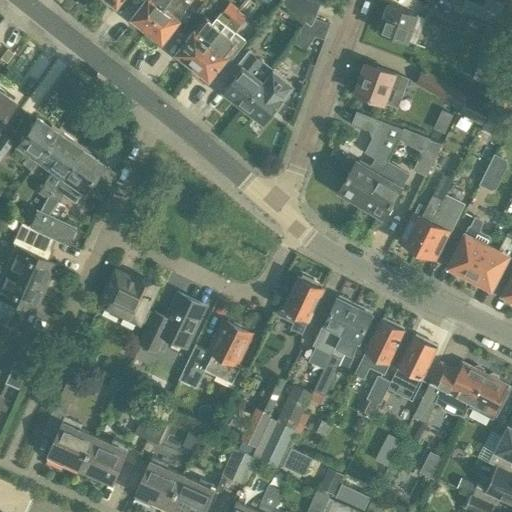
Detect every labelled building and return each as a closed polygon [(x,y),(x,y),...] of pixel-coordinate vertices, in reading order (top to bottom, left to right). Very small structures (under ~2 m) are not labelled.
[(136,25),(145,32),(169,0),(144,0),(131,18),(138,23),(136,25)] [(185,0),(169,0),(145,32),(154,39),(155,37),(162,42),(180,19),(179,19),(185,12),(191,4),(185,0)] [(288,8),(293,0),(304,0),(319,6),(320,5),(320,6),(322,0),(282,0),(280,3),(288,8)] [(311,25),(314,21),(319,6),(304,0),(293,0),(288,8),(311,25)] [(494,28),(511,34),(511,0),(504,0),(496,22),(497,22),(494,28)] [(378,30),(416,44),(426,19),(426,18),(426,17),(388,3),(378,30)] [(222,11),(230,18),(236,10),(228,4),(222,11)] [(430,5),(426,17),(426,18),(426,19),(464,32),(469,19),(430,5)] [(236,10),(230,18),(239,25),(245,17),(236,10)] [(185,60),(192,66),(230,18),(222,11),(212,23),(205,17),(176,53),(177,54),(178,58),(182,61),(185,60)] [(239,25),(230,18),(192,66),(200,72),(200,75),(204,78),(208,78),(209,79),(226,57),(230,60),(245,40),(234,32),(239,25)] [(494,32),(483,60),(500,66),(511,38),(494,32)] [(242,66),(223,90),(233,98),(231,100),(242,108),(269,73),(273,68),(249,50),(238,64),(242,66)] [(511,58),(508,57),(498,80),(511,85),(511,58)] [(385,102),(398,107),(409,78),(366,62),(355,92),(385,103),(385,102)] [(269,73),(242,108),(253,117),(254,115),(264,122),(290,89),(293,84),(273,68),(269,73)] [(423,68),(415,83),(459,108),(467,93),(423,68)] [(0,117),(12,100),(3,94),(3,91),(0,88),(0,117)] [(493,89),(488,102),(507,110),(511,97),(493,89)] [(460,114),(482,124),(490,106),(469,95),(460,114)] [(489,116),(507,125),(511,114),(494,105),(489,116)] [(379,174),(385,163),(403,128),(356,110),(352,123),(375,132),(364,151),(375,158),(369,168),(379,174)] [(17,144),(28,152),(38,159),(39,160),(58,133),(36,117),(17,144)] [(0,159),(0,160),(14,141),(1,132),(0,134),(0,159)] [(61,176),(80,149),(72,143),(74,140),(63,133),(62,136),(58,133),(39,160),(53,170),(46,179),(55,185),(61,176)] [(442,144),(440,143),(431,139),(429,138),(414,169),(427,175),(442,144)] [(63,192),(75,200),(101,163),(80,149),(61,176),(55,185),(63,192)] [(38,159),(28,152),(21,162),(31,169),(38,159)] [(495,154),(480,184),(491,189),(496,188),(508,164),(506,159),(495,154)] [(352,197),(362,203),(379,174),(369,168),(356,160),(339,190),(342,192),(341,192),(351,198),(352,197)] [(401,187),(379,174),(362,203),(384,216),(401,187)] [(46,179),(37,192),(45,198),(55,185),(46,179)] [(55,185),(45,198),(38,211),(36,211),(30,224),(36,228),(66,242),(72,227),(49,216),(55,204),(63,192),(55,185)] [(408,248),(416,252),(443,199),(432,193),(426,206),(419,202),(413,212),(399,240),(408,244),(408,248)] [(436,258),(450,230),(455,220),(447,216),(453,204),(443,199),(416,252),(424,256),(427,254),(436,258)] [(489,235),(480,230),(483,219),(476,215),(470,225),(469,225),(448,265),(457,269),(455,272),(468,279),(489,235)] [(14,247),(4,269),(45,288),(56,264),(45,260),(48,253),(47,249),(52,236),(21,222),(12,242),(14,247)] [(490,236),(489,235),(468,279),(481,286),(483,283),(491,287),(511,246),(511,234),(507,232),(498,250),(487,244),(491,237),(490,236)] [(35,311),(45,288),(4,269),(0,277),(0,325),(14,337),(14,336),(12,334),(21,315),(19,314),(23,306),(35,311)] [(135,280),(116,270),(100,303),(139,322),(157,284),(138,275),(135,280)] [(511,275),(503,293),(511,297),(511,298),(511,301),(511,275)] [(299,277),(285,306),(282,304),(277,314),(294,322),(292,327),(302,331),(323,288),(313,283),(314,280),(310,278),(309,281),(299,277)] [(162,353),(168,339),(185,347),(204,307),(177,294),(166,316),(155,311),(140,343),(157,352),(158,351),(162,353)] [(332,352),(355,305),(351,303),(352,301),(343,296),(342,299),(337,296),(314,344),(323,348),(331,352),(332,352)] [(356,305),(355,305),(332,352),(341,356),(345,349),(353,353),(372,313),(365,310),(366,307),(357,303),(356,305)] [(381,319),(365,351),(355,373),(363,376),(369,365),(383,372),(399,341),(404,330),(402,329),(403,326),(392,321),(391,323),(381,319)] [(233,323),(226,320),(219,335),(217,334),(209,350),(196,343),(179,379),(197,387),(205,370),(237,385),(246,366),(239,362),(246,348),(242,346),(250,331),(243,328),(244,326),(234,321),(233,323)] [(415,336),(413,334),(390,380),(414,392),(437,347),(425,341),(426,338),(416,333),(415,336)] [(7,353),(16,356),(5,382),(18,388),(32,355),(14,338),(7,353)] [(341,356),(332,352),(331,352),(312,392),(312,393),(310,398),(322,404),(341,366),(338,364),(341,356)] [(455,368),(451,369),(441,388),(430,382),(421,399),(413,415),(426,421),(436,401),(440,404),(442,407),(445,409),(449,412),(453,413),(457,414),(459,414),(463,416),(469,405),(471,401),(472,401),(475,396),(474,396),(476,392),(475,392),(477,387),(479,388),(482,383),(481,382),(483,379),(482,378),(485,372),(484,372),(483,368),(477,365),(473,366),(463,361),(463,362),(460,360),(456,368),(455,368)] [(83,376),(71,370),(59,397),(71,403),(83,376)] [(472,401),(471,401),(469,405),(495,418),(507,395),(511,387),(508,385),(509,385),(499,380),(497,375),(492,372),(488,374),(485,372),(482,378),(483,379),(481,382),(482,383),(479,388),(477,387),(475,392),(476,392),(474,396),(475,396),(472,401)] [(270,415),(286,380),(273,374),(256,408),(270,415)] [(380,402),(390,380),(377,374),(367,396),(380,402)] [(252,454),(246,452),(233,480),(247,485),(259,458),(278,468),(310,398),(312,393),(312,392),(293,383),(276,419),(271,417),(253,455),(252,454)] [(135,433),(147,438),(159,411),(147,406),(135,433)] [(170,416),(159,411),(147,438),(158,444),(170,416)] [(502,435),(489,461),(497,465),(511,471),(511,415),(508,424),(502,435)] [(63,461),(80,468),(95,435),(80,428),(82,424),(64,416),(47,453),(48,454),(47,458),(62,464),(63,461)] [(322,419),(317,430),(325,434),(331,423),(322,419)] [(499,420),(493,431),(502,435),(508,424),(499,420)] [(112,442),(95,435),(80,468),(110,481),(113,483),(119,472),(131,445),(114,438),(112,442)] [(246,452),(252,454),(256,446),(243,440),(239,449),(246,452)] [(222,474),(233,480),(246,452),(239,449),(234,447),(222,474)] [(312,458),(292,447),(284,465),(304,474),(312,458)] [(171,461),(152,453),(135,492),(136,493),(135,497),(151,504),(152,500),(168,507),(184,473),(168,466),(171,461)] [(511,471),(497,465),(491,480),(481,475),(477,483),(461,476),(457,487),(473,494),(494,503),(497,505),(501,497),(511,501),(511,471)] [(328,468),(319,487),(334,494),(343,475),(328,468)] [(200,480),(184,473),(168,507),(178,511),(205,511),(218,484),(202,476),(200,480)] [(432,484),(432,487),(432,490),(434,493),(437,494),(441,494),(443,493),(445,490),(446,487),(445,484),(443,482),(441,480),(437,480),(434,482),(432,484)] [(270,511),(280,489),(269,484),(258,508),(237,499),(231,511),(270,511)] [(336,497),(363,509),(369,497),(342,484),(336,497)] [(272,511),(282,490),(280,489),(270,511),(272,511)] [(323,511),(330,496),(317,489),(307,511),(323,511)] [(491,511),(494,503),(473,494),(466,509),(473,511),(491,511)]
